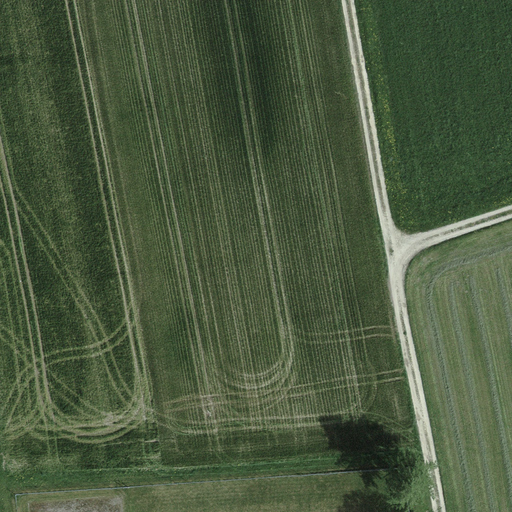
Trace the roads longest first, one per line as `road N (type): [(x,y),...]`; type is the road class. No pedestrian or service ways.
road 1 (track): [(391,255),(345,0)]
road 2 (track): [(391,255),(511,215)]
